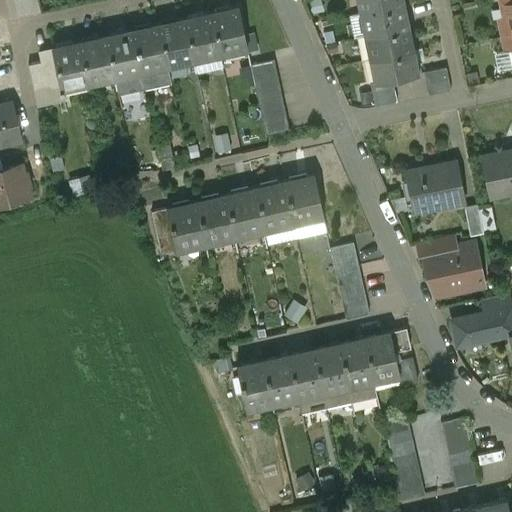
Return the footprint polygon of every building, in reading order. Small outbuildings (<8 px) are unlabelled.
[(403,0),(356,0),(359,12),(404,3),(403,0)] [(404,3),(359,12),(364,35),(409,26),(404,3)] [(511,3),(504,5),(505,6),(507,19),(498,21),(502,36),(511,33),(511,3)] [(237,5),(211,11),(220,53),(246,47),(237,5)] [(211,11),(184,17),(193,59),(220,53),(211,11)] [(184,17),(158,22),(166,60),(167,65),(193,59),(184,17)] [(158,22),(132,28),(140,65),(160,61),(166,60),(158,22)] [(409,26),(364,35),(369,58),(414,49),(409,26)] [(132,28),(105,34),(114,76),(141,71),(140,65),(132,28)] [(511,33),(502,36),(505,51),(511,49),(511,33)] [(105,34),(78,40),(88,82),(114,76),(105,34)] [(78,40),(52,46),(53,49),(62,88),(88,82),(78,40)] [(53,49),(39,52),(40,60),(41,60),(46,84),(34,87),(37,104),(64,99),(62,88),(53,49)] [(414,49),(369,58),(375,81),(392,78),(419,72),(414,49)] [(274,59),(250,64),(252,75),(276,70),(274,59)] [(40,60),(28,63),(34,87),(46,84),(41,60),(40,60)] [(160,61),(140,65),(141,71),(144,86),(165,82),(160,61)] [(446,66),(424,71),(426,83),(448,78),(446,66)] [(276,70),(252,75),(255,87),(278,82),(276,70)] [(375,81),(370,82),(372,94),(394,89),(392,78),(375,81)] [(448,78),(426,83),(429,95),(451,90),(448,78)] [(278,82),(255,87),(257,98),(281,94),(278,82)] [(394,89),(372,94),(375,106),(397,101),(394,89)] [(281,94),(257,98),(259,110),(283,105),(281,94)] [(13,100),(0,103),(0,142),(22,138),(13,100)] [(283,105),(259,110),(262,122),(286,117),(283,105)] [(286,117),(262,122),(265,134),(288,129),(286,117)] [(511,147),(478,155),(487,196),(511,190),(511,147)] [(456,159),(405,170),(413,210),(464,200),(456,159)] [(21,162),(0,167),(0,202),(30,194),(27,184),(29,184),(26,172),(24,173),(21,162)] [(314,173),(284,180),(294,222),(323,216),(314,173)] [(284,180),(254,186),(264,229),(294,222),(284,180)] [(254,186),(225,193),(235,235),(264,229),(254,186)] [(225,193),(196,199),(206,242),(235,235),(225,193)] [(196,199),(166,206),(175,249),(206,242),(196,199)] [(477,203),(464,205),(470,234),(483,232),(477,203)] [(166,206),(153,209),(161,252),(175,249),(166,206)] [(354,241),(330,246),(335,270),(359,265),(354,241)] [(457,243),(439,247),(441,255),(425,259),(431,289),(448,285),(449,292),(466,289),(464,281),(479,277),(479,278),(481,278),(475,248),(459,251),(457,243)] [(359,265),(335,270),(338,281),(362,277),(359,265)] [(362,277),(338,281),(341,294),(364,289),(362,277)] [(364,289),(341,294),(343,306),(367,301),(364,289)] [(511,310),(508,292),(482,298),(485,311),(451,318),(457,345),(501,336),(500,332),(511,328),(511,310)] [(367,301),(343,306),(346,318),(370,312),(367,301)] [(407,327),(390,330),(395,350),(412,346),(407,327)] [(390,330),(365,336),(373,373),(399,367),(397,359),(395,350),(390,330)] [(365,336),(339,342),(347,379),(368,374),(373,373),(365,336)] [(339,342),(314,348),(322,385),(347,379),(339,342)] [(314,348),(288,354),(296,390),(322,385),(314,348)] [(288,354),(263,360),(272,403),(298,397),(296,390),(288,354)] [(413,355),(397,359),(399,367),(400,373),(399,373),(401,382),(417,379),(417,381),(419,380),(413,355)] [(263,360),(237,366),(247,409),(272,403),(263,360)] [(368,374),(347,379),(352,400),(372,395),(368,374)] [(347,379),(322,385),(326,406),(352,400),(347,379)] [(322,385),(296,390),(298,397),(301,412),(326,406),(322,385)] [(406,413),(383,418),(386,434),(410,429),(406,413)] [(464,416),(441,421),(443,432),(466,427),(464,416)] [(466,427),(443,432),(445,443),(469,438),(466,427)] [(410,429),(386,434),(388,445),(412,439),(410,429)] [(469,438),(445,443),(448,454),(471,448),(469,438)] [(412,439),(388,445),(391,455),(414,450),(412,439)] [(471,448),(448,454),(450,464),(473,459),(471,448)] [(414,450),(391,455),(393,466),(416,461),(414,450)] [(473,459),(450,464),(452,475),(476,470),(473,459)] [(416,461),(393,466),(395,477),(419,472),(416,461)] [(476,470),(452,475),(455,488),(479,483),(476,470)] [(419,472),(395,477),(398,488),(421,483),(419,472)] [(421,483),(398,488),(400,500),(424,495),(421,483)] [(509,511),(507,499),(477,505),(478,511),(509,511)]
